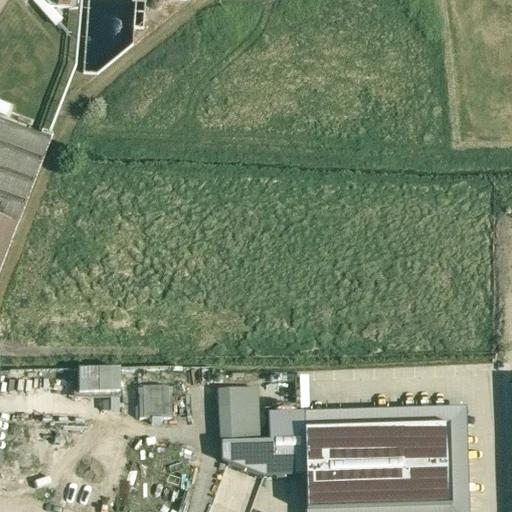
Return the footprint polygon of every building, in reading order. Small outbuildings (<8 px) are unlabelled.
[(41,0),(47,6),(76,8),(77,0),(41,0)] [(0,267),(49,139),(0,120),(0,267)] [(126,371),(84,371),(85,394),(126,393),(126,371)] [(168,390),(167,389),(142,390),(142,391),(138,391),(139,421),(148,420),(148,422),(151,426),(160,426),(162,422),(162,420),(172,420),(171,390),(168,390)] [(464,511),(464,411),(267,413),(267,447),(257,447),(256,390),(216,390),(220,463),(268,482),(308,481),(308,511),(464,511)]
